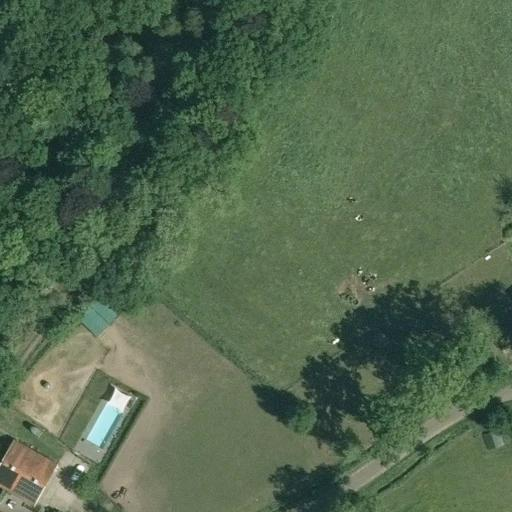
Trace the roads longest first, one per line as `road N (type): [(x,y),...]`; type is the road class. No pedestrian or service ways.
road 1 (track): [(0,370),(54,297),(167,216),(231,149),(273,75),(299,0)]
road 2 (unclassified): [(511,393),(469,408),(313,511)]
